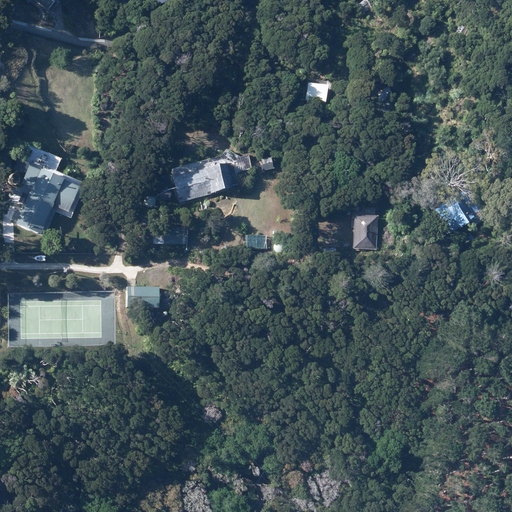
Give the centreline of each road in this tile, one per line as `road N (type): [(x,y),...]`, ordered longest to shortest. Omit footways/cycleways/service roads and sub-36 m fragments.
road 1 (track): [(511,295),(392,269),(0,268)]
road 2 (track): [(0,23),(123,41),(229,0)]
